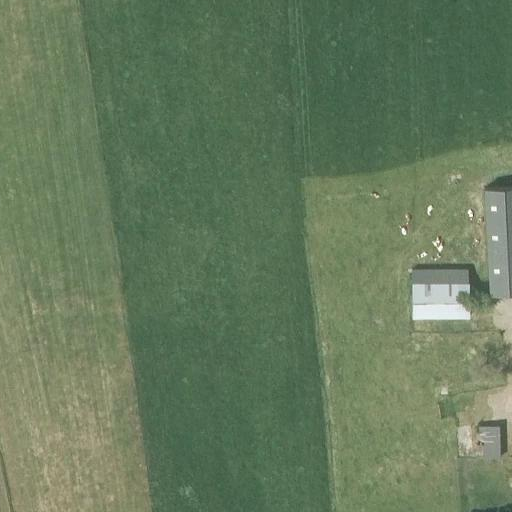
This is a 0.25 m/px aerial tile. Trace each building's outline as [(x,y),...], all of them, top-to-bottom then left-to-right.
[(490,294),(511,292),(511,186),(484,188),(490,294)] [(468,282),(467,282),(467,269),(411,270),(412,283),(412,317),(469,316),(468,282)] [(503,324),(475,331),(480,353),(509,345),(503,324)] [(421,329),(425,401),(445,400),(440,328),(421,329)] [(394,404),(394,416),(416,415),(416,403),(394,404)] [(483,437),(484,457),(500,457),(499,425),(479,427),(479,438),(483,437)] [(476,443),(475,426),(463,427),(464,444),(476,443)]
